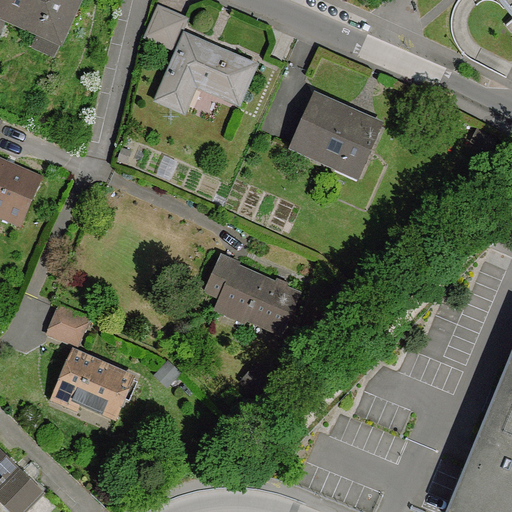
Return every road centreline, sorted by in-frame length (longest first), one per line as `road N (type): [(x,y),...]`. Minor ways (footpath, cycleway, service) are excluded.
road 1 (residential): [(262,0),(511,106)]
road 2 (residential): [(0,420),(90,511)]
